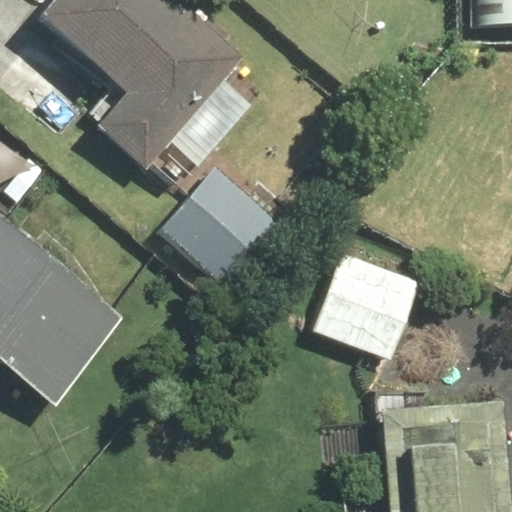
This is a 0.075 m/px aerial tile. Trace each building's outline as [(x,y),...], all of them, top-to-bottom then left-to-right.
[(223,67),(139,0),(33,0),(7,32),(94,102),(69,133),(129,182),(223,67)] [(247,209),(198,164),(143,226),(192,270),(247,209)] [(405,279),(327,253),(297,338),(376,364),(405,279)] [(99,326),(0,257),(0,397),(33,420),(99,326)] [(494,511),(487,411),(351,421),(357,511),(494,511)]
